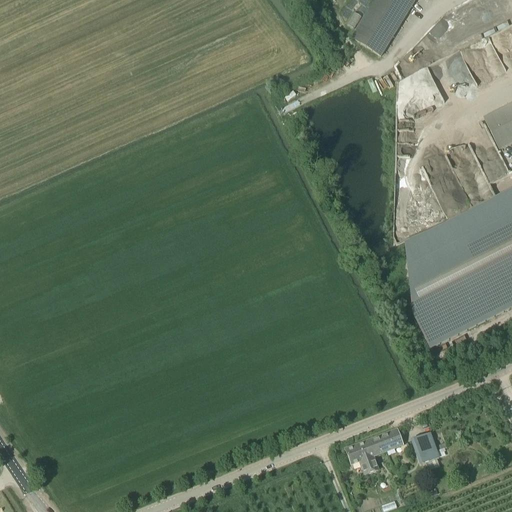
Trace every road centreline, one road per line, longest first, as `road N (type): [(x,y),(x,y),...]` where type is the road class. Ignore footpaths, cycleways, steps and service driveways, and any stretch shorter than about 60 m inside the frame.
road 1 (secondary): [(153,511),(511,364)]
road 2 (track): [(377,69),(262,123)]
